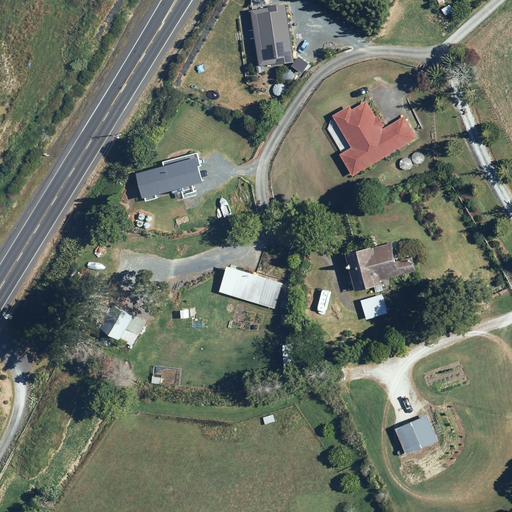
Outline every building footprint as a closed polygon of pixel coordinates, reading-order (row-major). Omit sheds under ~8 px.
[(317,0),(314,0),(309,9),(324,18),(330,8),(317,0)] [(297,62),(293,32),(289,1),(252,6),(252,11),(248,11),(256,68),(293,63),(297,62)] [(452,5),(444,10),(448,16),(456,11),(452,5)] [(387,129),(385,126),(388,125),(382,115),(380,117),(370,101),(357,109),(354,105),(338,115),(357,147),(345,154),(358,176),(420,138),(407,117),(387,129)] [(204,157),(144,173),(151,198),(211,182),(204,157)] [(388,284),(386,279),(420,271),(416,257),(403,260),(398,242),(353,253),(362,291),(388,284)] [(274,278),(233,265),(225,291),(266,304),(274,278)] [(120,303),(105,325),(124,337),(139,316),(120,303)] [(432,415),(401,429),(412,454),(443,441),(432,415)]
